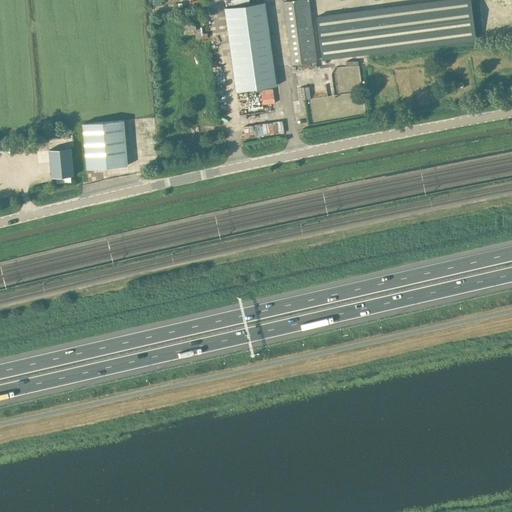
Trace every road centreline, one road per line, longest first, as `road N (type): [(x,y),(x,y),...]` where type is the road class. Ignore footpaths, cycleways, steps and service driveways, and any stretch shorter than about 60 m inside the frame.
road 1 (motorway): [(511,252),(0,370)]
road 2 (motorway): [(0,391),(511,273)]
road 3 (unclassified): [(0,222),(511,111)]
